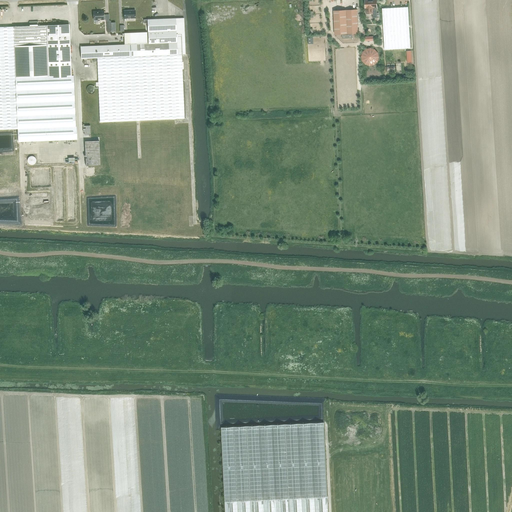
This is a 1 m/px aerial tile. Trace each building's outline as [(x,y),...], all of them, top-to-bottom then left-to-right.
[(377,8),(377,0),(365,1),(365,8),(366,8),(366,14),(372,14),(373,18),(377,18),(377,9),(377,8)] [(408,7),(382,8),(384,50),(410,48),(408,7)] [(9,9),(0,9),(0,17),(9,17),(9,9)] [(124,19),(135,18),(135,10),(124,10),(124,19)] [(335,35),(358,34),(357,10),(334,11),(335,35)] [(104,11),(93,12),(94,20),(104,19),(106,19),(106,21),(107,21),(109,21),(109,14),(105,14),(104,15),(104,11)] [(124,45),(80,46),(81,58),(97,58),(100,122),(184,118),(181,54),(185,54),(184,18),(143,20),(144,23),(147,23),(148,32),(148,43),(147,43),(147,32),(124,33),(124,45)] [(111,28),(107,28),(107,32),(111,32),(116,31),(115,22),(111,23),(111,28)] [(69,24),(14,27),(16,76),(74,74),(73,59),(70,60),(69,24)] [(0,129),(18,129),(18,126),(16,76),(14,27),(0,27),(0,129)] [(74,74),(16,76),(18,126),(18,129),(18,142),(19,141),(21,141),(76,139),(76,124),(74,74)] [(96,93),(96,91),(96,89),(96,88),(95,88),(95,87),(93,85),(92,85),(91,85),(89,85),(88,85),(86,87),(86,88),(85,89),(85,91),(85,92),(85,93),(86,95),(87,95),(89,96),(90,96),(91,96),(93,96),(95,95),(96,93)] [(33,165),(37,160),(31,155),(27,160),(33,165)] [(223,469),(225,501),(261,500),(327,496),(326,461),(324,422),(221,427),(223,469)] [(225,501),(225,511),(328,511),(327,496),(261,500),(225,501)]
